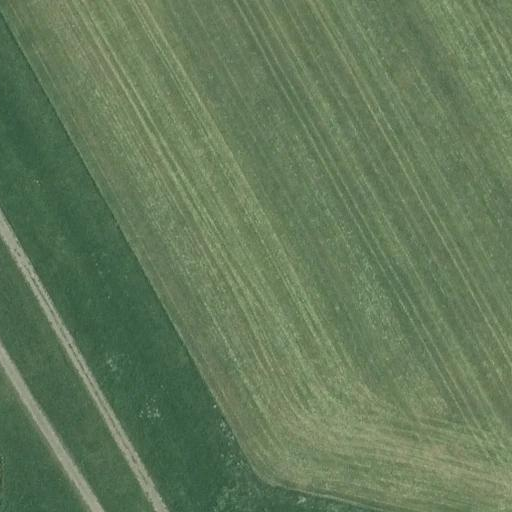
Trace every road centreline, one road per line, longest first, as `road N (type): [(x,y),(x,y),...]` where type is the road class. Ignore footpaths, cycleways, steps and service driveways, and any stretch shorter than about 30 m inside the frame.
road 1 (track): [(161,511),(0,224)]
road 2 (track): [(97,511),(0,355)]
